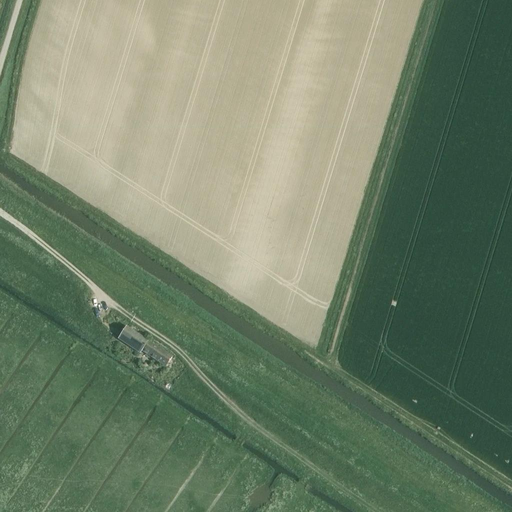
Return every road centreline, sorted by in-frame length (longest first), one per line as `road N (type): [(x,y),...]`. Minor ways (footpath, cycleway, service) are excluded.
road 1 (track): [(378,511),(258,428),(127,315)]
road 2 (unclassified): [(0,212),(127,315)]
